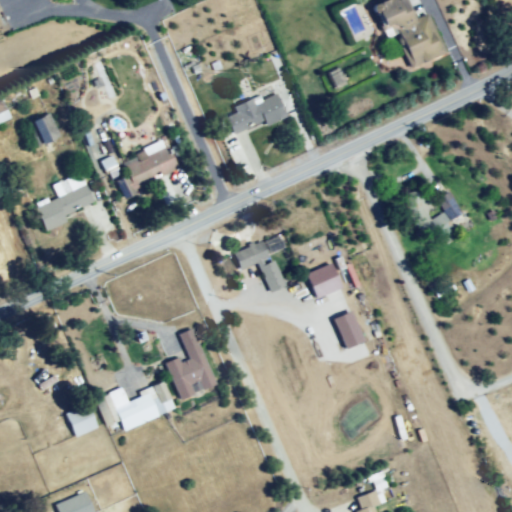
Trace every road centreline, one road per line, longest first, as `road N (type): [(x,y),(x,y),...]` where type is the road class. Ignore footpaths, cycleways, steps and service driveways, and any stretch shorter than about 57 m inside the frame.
road 1 (tertiary): [(0,314),(511,68)]
road 2 (residential): [(312,511),(183,228)]
